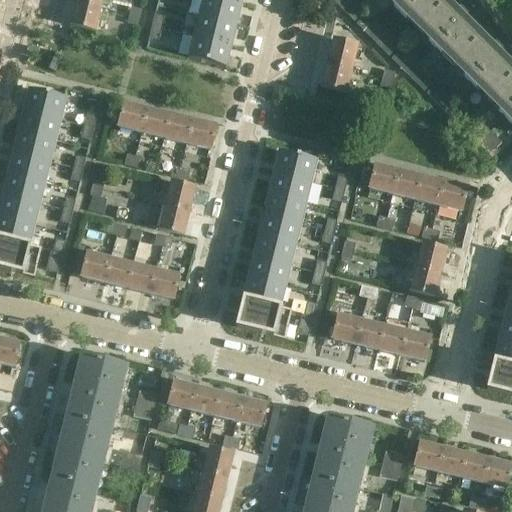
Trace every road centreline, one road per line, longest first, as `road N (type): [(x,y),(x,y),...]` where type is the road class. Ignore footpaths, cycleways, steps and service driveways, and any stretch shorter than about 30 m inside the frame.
road 1 (residential): [(191,352),(277,0)]
road 2 (residential): [(443,415),(498,194),(511,180)]
road 3 (residential): [(9,511),(58,318)]
road 4 (residential): [(443,415),(303,380)]
road 5 (residential): [(191,352),(58,318)]
road 6 (residential): [(303,380),(270,511)]
